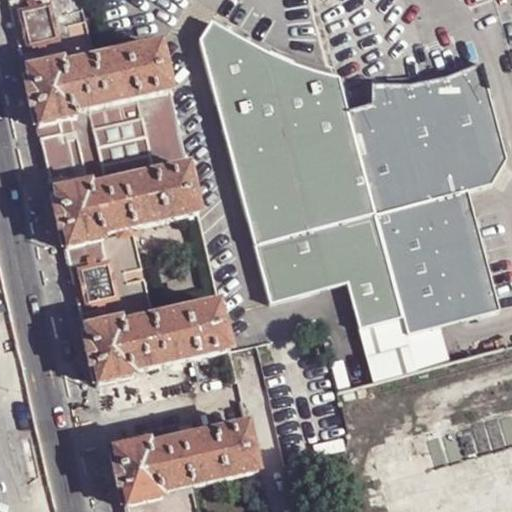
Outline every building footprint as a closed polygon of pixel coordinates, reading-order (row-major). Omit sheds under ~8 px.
[(83,0),(10,0),(13,9),(23,6),(36,4),(37,10),(49,8),(57,40),(45,44),(46,50),(33,53),(23,55),(27,71),(63,63),(65,69),(97,61),(83,0)] [(49,8),(37,10),(24,14),(27,23),(29,37),(31,47),(45,44),(57,40),(49,8)] [(236,35),(216,23),(203,43),(273,306),(350,286),(362,332),(406,321),(349,114),(339,78),(315,71),(287,61),(261,49),(236,35)] [(173,92),(162,46),(116,57),(97,61),(65,69),(63,63),(27,71),(40,128),(61,123),(76,120),(74,114),(173,92)] [(349,114),(406,321),(411,337),(504,313),(472,192),(496,186),(511,160),(486,65),(445,82),(409,90),(371,88),(370,108),(349,114)] [(173,92),(74,114),(76,120),(61,123),(63,134),(42,139),(53,184),(73,179),(76,190),(91,186),(92,191),(189,168),(173,92)] [(40,128),(42,139),(63,134),(61,123),(40,128)] [(68,251),(104,242),(103,237),(135,230),(201,215),(189,168),(92,191),(91,186),(76,190),(55,194),(68,251)] [(53,184),(55,194),(76,190),(73,179),(53,184)] [(135,230),(103,237),(104,242),(68,251),(71,267),(82,265),(96,262),(97,269),(109,267),(117,297),(105,300),(106,308),(93,311),(81,310),(86,330),(122,322),(123,327),(156,319),(135,230)] [(213,271),(208,248),(159,259),(165,283),(213,271)] [(117,297),(109,267),(97,269),(83,273),(86,282),(89,294),(91,303),(105,300),(117,297)] [(98,387),(135,378),(134,373),(231,351),(220,305),(156,319),(123,327),(122,322),(86,330),(98,387)] [(179,424),(148,431),(150,443),(151,448),(183,441),(179,424)] [(113,453),(126,508),(162,499),(161,495),(194,488),(259,472),(248,425),(183,441),(151,448),(150,443),(113,453)] [(199,511),(194,488),(161,495),(162,499),(126,508),(127,511),(199,511)]
